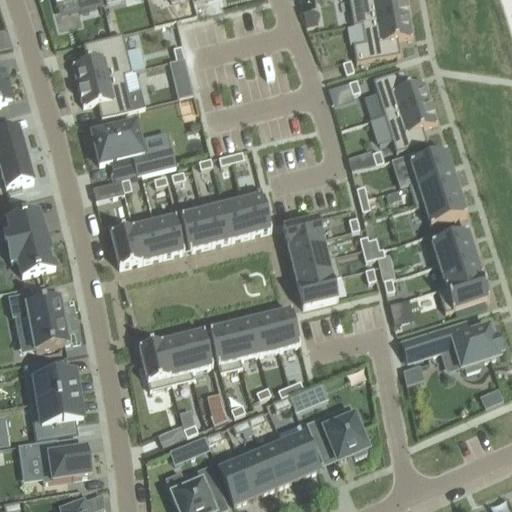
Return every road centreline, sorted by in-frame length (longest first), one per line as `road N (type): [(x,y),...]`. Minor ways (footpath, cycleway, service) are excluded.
road 1 (residential): [(13,0),(72,196),(106,357),(126,511)]
road 2 (residential): [(376,511),(511,452)]
